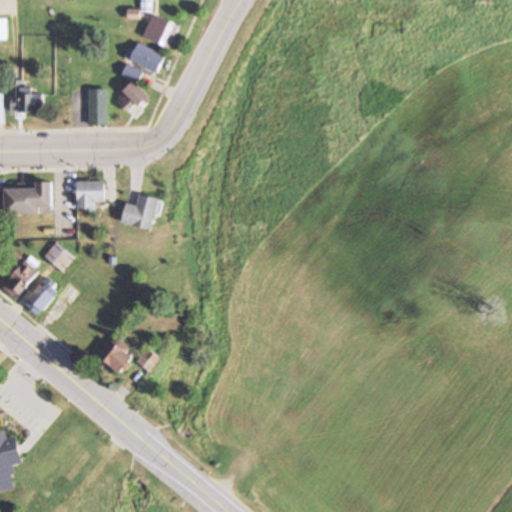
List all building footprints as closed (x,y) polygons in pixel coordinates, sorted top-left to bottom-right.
[(152,0),(152,13),(141,13),(141,0),(152,0)] [(155,15),(145,37),(171,49),(181,26),(155,15)] [(0,19),(0,41),(9,41),(9,19),(0,19)] [(159,71),(127,57),(131,47),(137,50),(140,42),(167,54),(159,71)] [(130,65),(125,76),(139,82),(143,71),(130,65)] [(15,82),(16,113),(46,113),(46,95),(36,95),(36,88),(25,88),(25,81),(15,82)] [(136,81),(120,98),(122,100),(120,103),(129,112),(137,104),(142,108),(153,97),(136,81)] [(90,90),(91,126),(112,125),(111,90),(90,90)] [(39,183),(39,190),(8,191),(9,217),(43,216),(43,208),(55,208),(54,183),(39,183)] [(81,209),(80,183),(106,183),(107,201),(98,201),(98,208),(81,209)] [(143,196),(140,207),(129,204),(124,224),(155,231),(162,200),(143,196)] [(58,243),(46,257),(65,273),(77,258),(58,243)] [(32,257),(6,287),(9,290),(7,293),(17,302),(41,273),(37,269),(41,264),(32,257)] [(28,304),(43,285),(47,288),(52,281),(60,288),(40,314),(28,304)] [(64,326),(79,307),(101,326),(93,336),(88,331),(81,340),(64,326)] [(124,375),(136,359),(114,342),(101,358),(124,375)] [(140,362),(153,372),(162,360),(149,350),(140,362)] [(0,491),(14,488),(11,476),(18,475),(16,467),(26,465),(20,438),(10,440),(7,430),(4,430),(0,417),(0,491)]
